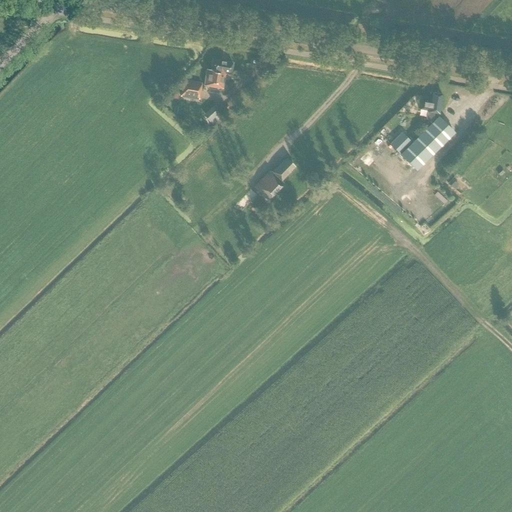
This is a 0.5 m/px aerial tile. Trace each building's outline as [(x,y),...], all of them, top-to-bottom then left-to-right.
[(224,72),(230,73),(232,62),(212,58),(210,69),(206,69),(203,85),(209,86),(208,92),(219,93),(220,88),(221,88),(224,72)] [(198,98),(201,82),(183,79),(180,95),(198,98)] [(438,112),(441,93),(430,91),(428,100),(420,98),(419,108),(427,109),(425,118),(432,119),(433,111),(438,112)] [(389,144),(415,169),(453,132),(437,116),(411,141),(402,132),(389,144)] [(280,180),(294,166),(285,158),(271,172),(269,170),(254,186),(266,199),(282,183),(280,180)]
